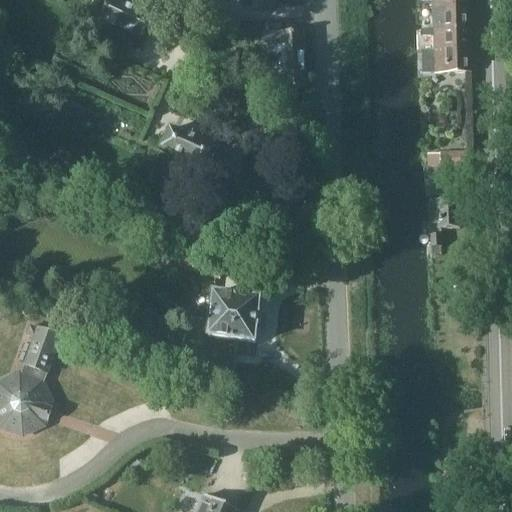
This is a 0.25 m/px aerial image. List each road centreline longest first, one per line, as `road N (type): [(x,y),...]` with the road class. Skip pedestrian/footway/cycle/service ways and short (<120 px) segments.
road 1 (unclassified): [(341,511),(322,0)]
road 2 (secondary): [(503,511),(490,0)]
